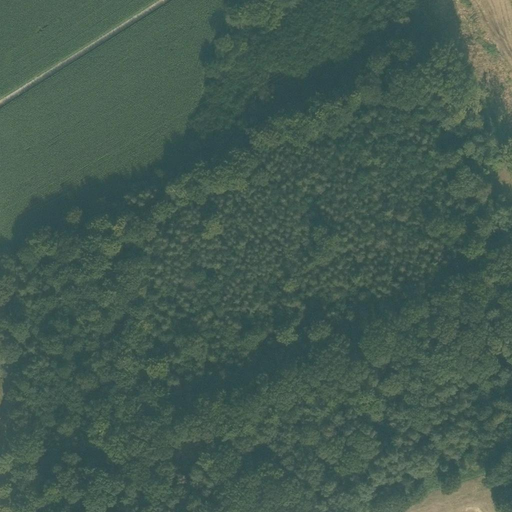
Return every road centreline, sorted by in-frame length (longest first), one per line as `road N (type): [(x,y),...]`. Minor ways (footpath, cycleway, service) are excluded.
road 1 (track): [(511,260),(33,511)]
road 2 (tertiary): [(26,511),(0,317)]
road 3 (track): [(0,103),(157,0)]
